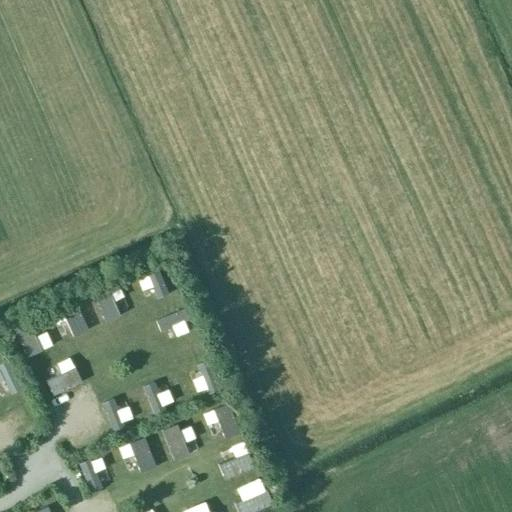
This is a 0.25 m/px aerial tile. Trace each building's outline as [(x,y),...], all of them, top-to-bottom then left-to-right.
[(154,302),(167,299),(165,294),(159,268),(146,271),(147,275),(154,302)] [(108,293),(106,288),(92,294),(104,321),(106,326),(120,320),(118,315),(108,293)] [(82,324),(74,303),(60,309),(69,330),(73,340),(87,334),(82,324)] [(190,324),(184,310),(156,321),(157,325),(162,335),(190,324)] [(30,325),(22,328),(13,331),(24,360),(41,354),(30,325)] [(15,384),(7,362),(0,364),(0,375),(9,398),(19,394),(15,384)] [(218,387),(209,363),(197,366),(198,375),(208,397),(217,395),(218,387)] [(81,384),(73,368),(45,381),(47,385),(54,398),(75,388),(81,384)] [(163,412),(155,386),(144,386),(143,393),(154,419),(161,418),(163,412)] [(114,408),(111,400),(101,403),(104,411),(112,436),(122,433),(121,430),(114,408)] [(229,410),(228,407),(212,413),(221,434),(224,443),(240,437),(229,410)] [(178,433),(176,428),(161,434),(172,462),(187,456),(178,433)] [(155,471),(146,442),(130,447),(136,465),(139,476),(155,471)] [(250,459),(245,455),(222,465),(219,472),(225,483),(253,473),(250,459)] [(96,481),(88,461),(78,465),(90,496),(101,492),(96,481)] [(268,495),(260,482),(237,491),(238,500),(234,505),(236,511),(262,511),(272,509),(268,495)]
